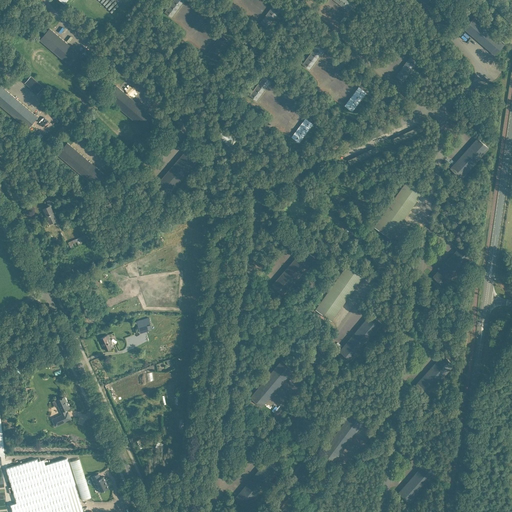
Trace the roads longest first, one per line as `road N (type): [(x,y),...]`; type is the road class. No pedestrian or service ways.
road 1 (tertiary): [(46,292),(147,511)]
road 2 (secondary): [(480,345),(456,511)]
road 3 (secondary): [(511,118),(492,259)]
